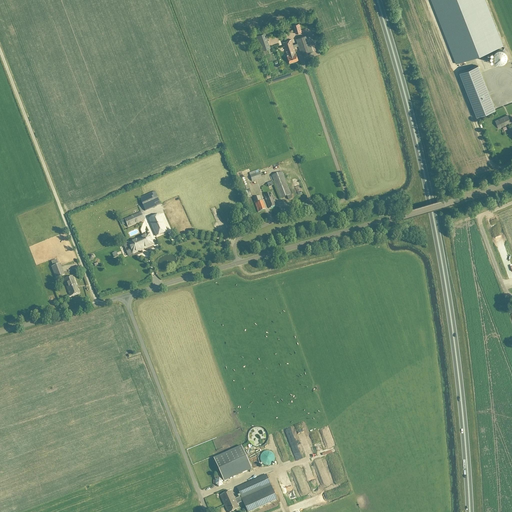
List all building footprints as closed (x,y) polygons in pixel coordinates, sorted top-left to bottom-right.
[(430,0),(456,64),(503,46),(484,0),(430,0)] [(262,51),(271,48),(266,33),(257,36),(262,51)] [(293,45),(291,40),(283,43),(287,55),(290,63),(298,60),(296,54),(294,48),(299,46),(302,56),(313,52),(308,35),(296,39),(298,44),(293,45)] [(493,55),(492,57),(493,60),(494,62),(496,64),(498,65),(501,65),(503,64),(505,63),(506,61),(507,59),(507,56),(506,54),(505,52),(503,51),(501,50),(498,50),(496,51),(494,53),(493,55)] [(495,110),(478,66),(459,73),(476,118),(495,110)] [(498,129),(511,123),(507,116),(495,121),(498,129)] [(249,173),(249,174),(252,182),(261,178),(259,170),(249,173)] [(282,172),(271,176),(280,199),(287,196),(288,200),(292,198),(282,172)] [(239,180),(244,191),(250,189),(245,177),(239,180)] [(271,193),(264,195),(269,209),(277,206),(275,201),(274,201),(274,200),(271,193)] [(146,210),(156,206),(151,194),(141,198),(146,210)] [(261,202),(259,196),(253,198),(258,213),(265,210),(262,202),(261,202)] [(122,226),(127,224),(128,227),(144,220),(140,213),(125,220),(125,219),(120,221),(122,226)] [(166,232),(159,215),(149,219),(156,236),(166,232)] [(496,220),(490,223),(494,232),(500,229),(496,220)] [(129,244),(133,253),(153,244),(149,235),(129,244)] [(64,275),(60,263),(52,267),(56,278),(64,275)] [(72,276),(64,279),(70,296),(79,293),(72,276)] [(241,446),(214,459),(224,482),(251,469),(241,446)] [(268,466),(269,466),(270,466),(271,465),(272,465),(272,464),(273,464),(273,463),(274,463),(274,462),(274,461),(275,461),(275,460),(275,459),(275,458),(275,457),(275,456),(274,455),(273,454),(273,453),(272,452),(271,452),(270,451),(269,451),(268,451),(266,451),(265,451),(264,452),(263,452),(262,453),(262,454),(261,455),(260,456),(260,457),(260,458),(260,459),(260,460),(260,461),(261,462),(261,463),(262,464),(263,465),(264,465),(265,466),(266,466),(267,466),(268,466)] [(238,505),(238,504),(243,501),(247,511),(249,511),(277,500),(266,475),(237,488),(241,497),(235,499),(231,490),(220,496),(227,511),(228,511),(231,511),(239,509),(237,505),(238,505)]
